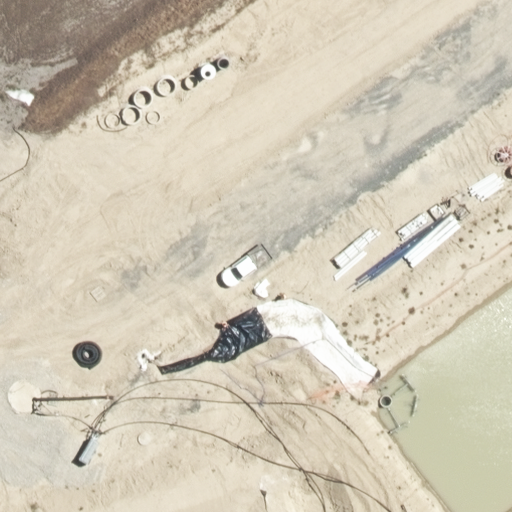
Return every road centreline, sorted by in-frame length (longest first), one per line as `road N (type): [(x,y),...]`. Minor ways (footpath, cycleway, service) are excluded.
road 1 (unknown): [(0,329),(511,4)]
road 2 (unknown): [(136,511),(0,423)]
